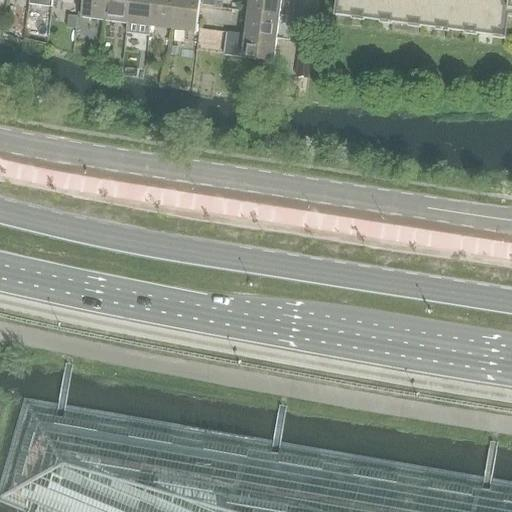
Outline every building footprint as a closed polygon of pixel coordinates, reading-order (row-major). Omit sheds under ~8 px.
[(83,0),(81,18),(105,21),(107,0),(83,0)] [(107,0),(105,21),(127,24),(130,0),(107,0)] [(130,0),(127,24),(150,27),(153,0),(130,0)] [(153,0),(150,27),(173,29),(176,0),(153,0)] [(176,0),(173,29),(196,32),(200,0),(176,0)] [(281,0),(249,0),(248,12),(279,16),(281,0)] [(511,0),(336,0),(334,16),(336,17),(336,16),(504,38),(504,39),(505,39),(508,16),(511,16),(511,0)] [(201,16),(214,18),(215,9),(202,7),(201,16)] [(305,10),(304,19),(315,21),(317,11),(305,10)] [(279,16),(248,12),(245,35),(276,39),(279,16)] [(78,17),(68,16),(66,28),(76,30),(78,17)] [(315,21),(304,19),(303,28),(314,30),(315,21)] [(276,39),(245,35),(242,58),(273,62),(276,39)] [(308,79),(312,49),(300,48),(296,77),(308,79)] [(102,50),(101,64),(110,65),(112,52),(102,50)] [(0,502),(22,511),(511,511),(511,482),(491,479),(487,478),(484,478),(280,443),(273,442),(65,406),(58,405),(24,399),(0,481),(0,502)]
